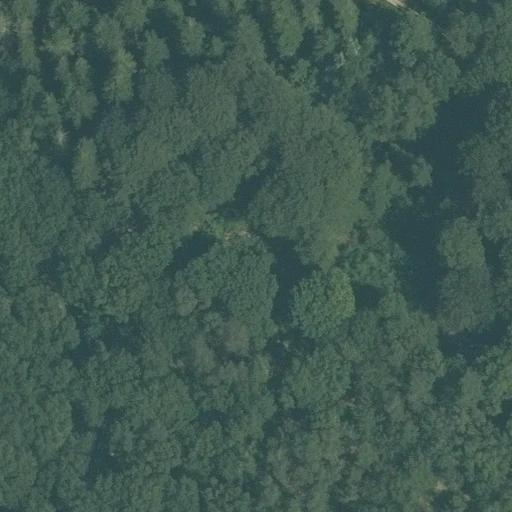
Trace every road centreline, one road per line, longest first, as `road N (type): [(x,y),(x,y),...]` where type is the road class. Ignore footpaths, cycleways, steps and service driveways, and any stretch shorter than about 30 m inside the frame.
road 1 (unknown): [(0,228),(89,275),(511,445)]
road 2 (track): [(137,511),(0,124)]
road 3 (track): [(387,0),(511,60)]
